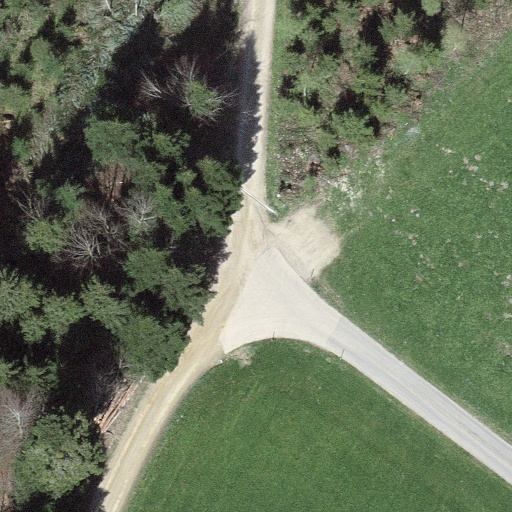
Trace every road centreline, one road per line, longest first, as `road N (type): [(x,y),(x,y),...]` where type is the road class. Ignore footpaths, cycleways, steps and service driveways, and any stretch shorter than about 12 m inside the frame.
road 1 (track): [(511,464),(242,264)]
road 2 (track): [(115,511),(242,264)]
road 3 (track): [(242,264),(258,0)]
